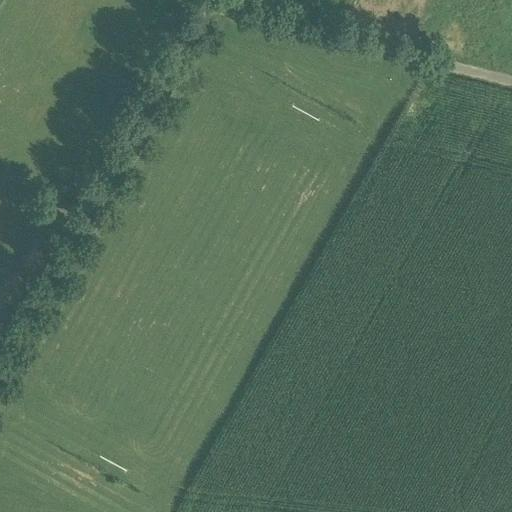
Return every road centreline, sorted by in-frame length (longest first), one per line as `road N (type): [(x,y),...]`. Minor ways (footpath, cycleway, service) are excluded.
road 1 (track): [(0,363),(201,0)]
road 2 (track): [(511,79),(200,2)]
